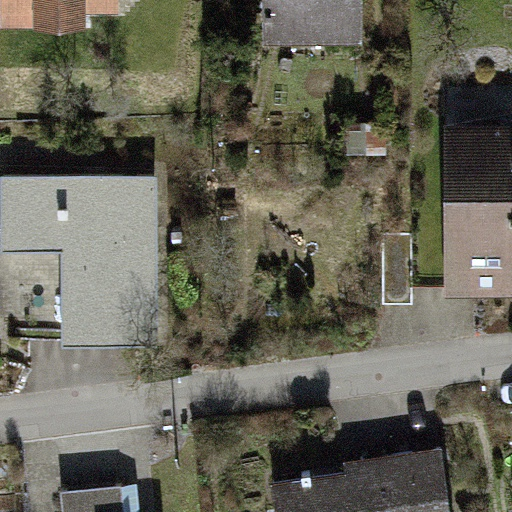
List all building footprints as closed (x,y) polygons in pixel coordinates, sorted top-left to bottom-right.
[(21,0),(22,34),(153,30),(152,0),(21,0)] [(387,0),(286,0),(287,42),(388,41),(387,0)] [(511,119),(464,123),(474,291),(511,288),(511,119)] [(176,174),(16,181),(19,254),(83,251),(87,343),(183,339),(176,174)] [(424,240),(391,242),(394,308),(427,306),(424,240)] [(480,511),(468,434),(293,463),(300,511),(480,511)] [(147,511),(141,477),(79,487),(83,511),(147,511)]
